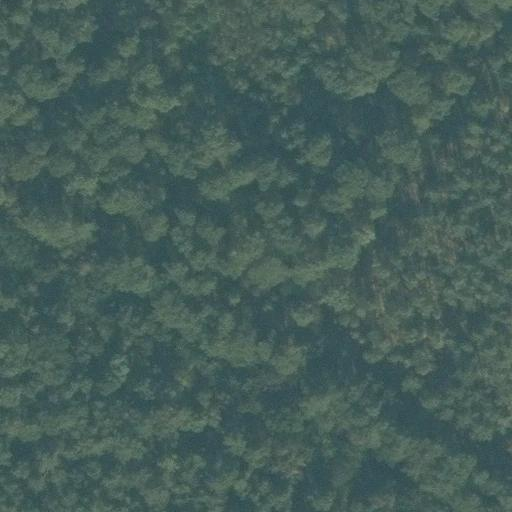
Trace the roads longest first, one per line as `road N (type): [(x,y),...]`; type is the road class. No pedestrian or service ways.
road 1 (track): [(461,511),(0,213)]
road 2 (track): [(511,17),(286,398)]
